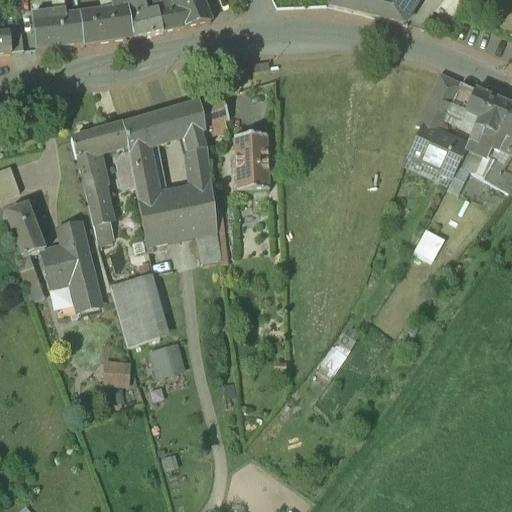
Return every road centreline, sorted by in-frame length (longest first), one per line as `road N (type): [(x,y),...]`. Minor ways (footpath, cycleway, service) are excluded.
road 1 (residential): [(258,31),(345,29),(511,92)]
road 2 (track): [(213,511),(221,478),(182,272)]
road 3 (residential): [(179,49),(153,47),(82,65),(65,79)]
road 4 (residential): [(65,79),(147,67),(179,49)]
